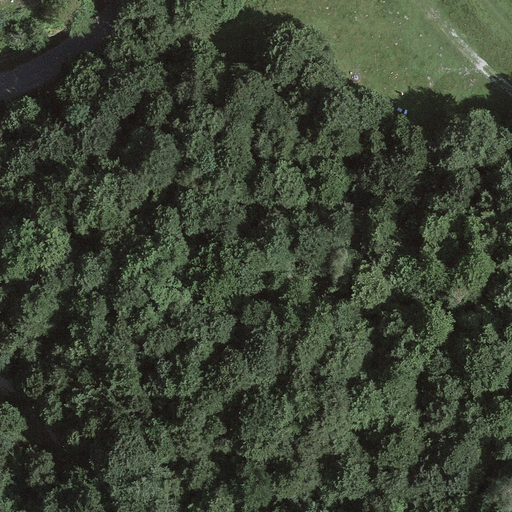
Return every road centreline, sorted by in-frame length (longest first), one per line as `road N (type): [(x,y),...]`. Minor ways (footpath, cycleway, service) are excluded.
road 1 (tertiary): [(131,0),(82,47),(0,89)]
road 2 (track): [(511,88),(425,17),(383,0)]
